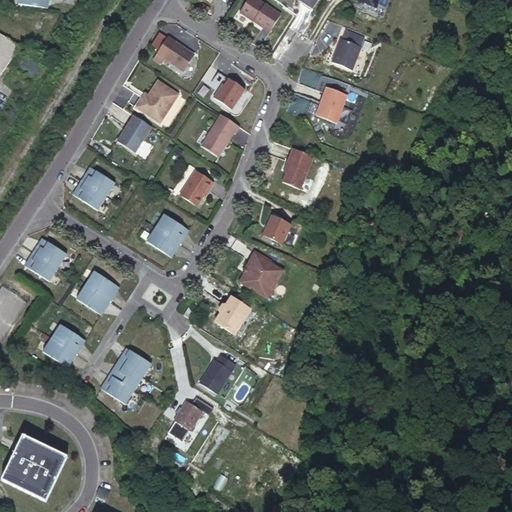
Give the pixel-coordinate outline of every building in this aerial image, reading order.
[(37,0),(7,0),(7,4),(33,8),(34,1),(38,1),(37,0)] [(269,34),(281,17),(256,0),(249,0),(240,14),(269,34)] [(316,0),(298,0),(311,9),(316,0)] [(163,60),(174,43),(167,39),(156,55),(163,60)] [(361,48),(340,40),(338,47),(339,49),(337,54),(336,53),(332,63),(352,71),(361,48)] [(193,56),(174,43),(163,60),(182,72),(193,56)] [(228,80),(224,86),(220,92),(218,91),(213,98),(231,111),(244,90),(228,80)] [(158,83),(148,97),(146,101),(142,99),(136,109),(160,124),(178,96),(158,83)] [(347,96),(326,88),(316,117),(336,124),(347,96)] [(151,128),(134,117),(117,143),(135,155),(151,128)] [(240,129),(222,117),(202,148),(219,158),(234,134),(235,135),(240,129)] [(292,150),(284,171),(287,172),(282,184),(300,191),(313,159),(292,150)] [(89,178),(85,176),(81,182),(106,198),(115,185),(93,171),(89,178)] [(213,184),(195,173),(180,197),(197,208),(204,196),(207,191),(209,192),(213,184)] [(106,198),(81,182),(77,189),(80,191),(76,198),(97,212),(106,198)] [(186,230),(164,216),(155,229),(180,245),(185,238),(182,237),(186,230)] [(290,226),(270,217),(266,226),(267,227),(266,231),(264,230),(262,237),(281,246),(290,226)] [(176,252),(180,245),(155,229),(147,243),(169,257),(173,250),(176,252)] [(67,256),(45,242),(41,249),(38,247),(33,254),(58,270),(67,256)] [(58,270),(33,254),(29,261),(32,263),(28,270),(49,283),(58,270)] [(266,300),(282,272),(254,255),(238,283),(266,300)] [(116,287),(94,273),(86,287),(111,303),(115,296),(112,294),(116,287)] [(111,303),(86,287),(77,301),(99,315),(103,308),(106,310),(111,303)] [(251,311),(232,298),(226,308),(223,306),(219,313),(222,314),(216,323),(235,336),(251,311)] [(189,308),(184,316),(189,319),(194,311),(189,308)] [(52,340),(77,356),(81,349),(78,347),(83,340),(61,327),(52,340)] [(73,363),(77,356),(52,340),(43,354),(65,368),(70,361),(73,363)] [(152,366),(127,350),(123,357),(126,359),(122,365),(144,379),(152,366)] [(215,361),(200,385),(218,396),(237,366),(222,357),(218,363),(215,361)] [(144,379),(122,365),(117,372),(114,370),(110,377),(135,393),(144,379)] [(135,393),(110,377),(105,384),(109,386),(104,393),(126,406),(135,393)] [(187,403),(175,422),(191,433),(203,413),(210,417),(214,410),(197,399),(193,406),(187,403)] [(19,448),(0,489),(0,492),(42,511),(43,511),(64,468),(19,448)]
